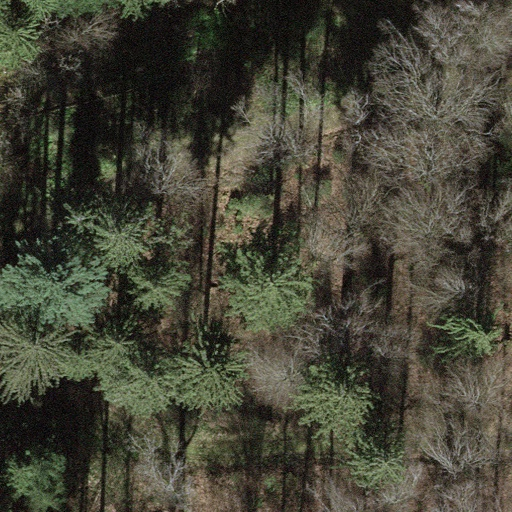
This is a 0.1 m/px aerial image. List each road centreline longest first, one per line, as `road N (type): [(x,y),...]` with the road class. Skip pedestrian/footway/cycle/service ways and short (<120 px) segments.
road 1 (track): [(511,88),(302,114),(0,267)]
road 2 (track): [(511,455),(237,423),(0,316)]
